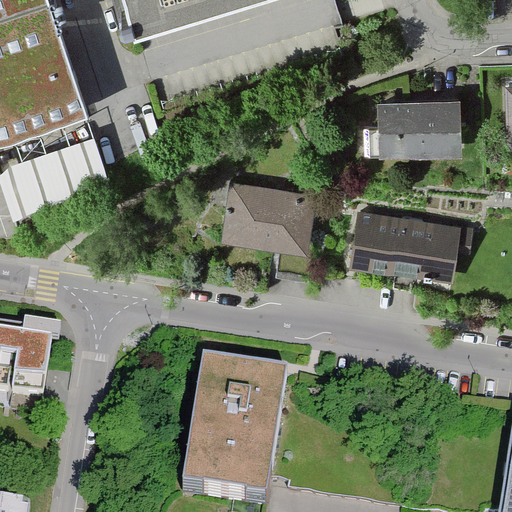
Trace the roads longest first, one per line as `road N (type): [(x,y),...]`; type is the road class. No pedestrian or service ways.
road 1 (residential): [(100,294),(511,357)]
road 2 (residential): [(100,294),(68,511)]
road 3 (residential): [(411,0),(436,36),(511,35)]
